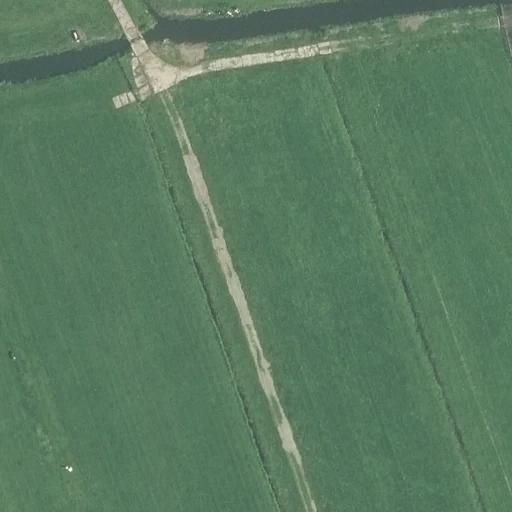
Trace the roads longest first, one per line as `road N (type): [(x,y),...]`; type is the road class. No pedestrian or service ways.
road 1 (track): [(160,84),(223,228),(319,511)]
road 2 (track): [(160,84),(0,118)]
road 3 (track): [(316,53),(160,84)]
